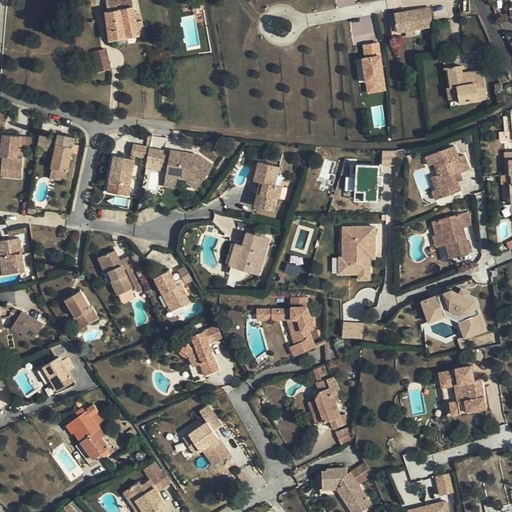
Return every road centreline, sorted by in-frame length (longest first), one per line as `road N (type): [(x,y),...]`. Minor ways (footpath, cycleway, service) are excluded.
road 1 (residential): [(0,95),(91,127),(80,222),(135,230),(207,213)]
road 2 (residential): [(235,511),(277,482),(235,392)]
